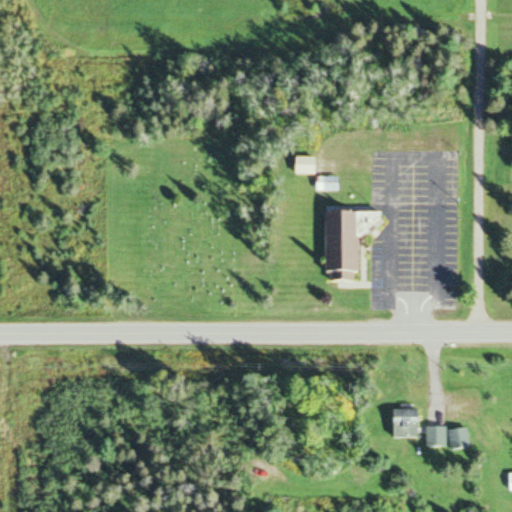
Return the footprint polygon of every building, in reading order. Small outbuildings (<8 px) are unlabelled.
[(321,173),(321,157),(303,157),(303,173),(321,173)] [(343,176),(322,176),(322,190),(343,190),(343,176)] [(333,212),(334,281),(366,281),(366,234),(377,234),(377,223),(388,223),(388,211),(333,212)] [(395,409),(395,438),(426,438),(426,409),(395,409)] [(430,427),(430,448),(475,448),(475,427),(430,427)]
